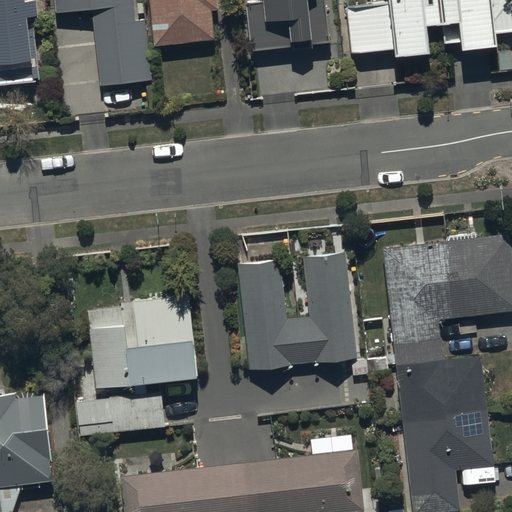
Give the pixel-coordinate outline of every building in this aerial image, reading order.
[(0,0),(0,57),(18,56),(17,34),(28,34),(25,0),(0,0)] [(132,0),(53,0),(55,15),(91,11),(99,87),(151,81),(144,19),(134,20),(132,0)] [(147,0),(153,50),(212,44),(210,15),(218,14),(216,0),(147,0)] [(248,51),(250,50),(284,48),(284,53),(311,51),(311,44),(328,43),(324,0),(259,0),(259,1),(245,2),(248,51)] [(442,23),(439,0),(385,0),(346,4),(351,51),(392,46),(393,56),(428,52),(425,25),(442,23)] [(511,0),(439,0),(442,23),(444,40),(458,39),(459,49),(497,45),(495,30),(511,28),(511,0)] [(511,239),(511,235),(448,242),(457,319),(511,312),(511,239)] [(440,321),(457,319),(448,242),(384,249),(395,346),(442,341),(440,321)] [(312,318),(300,319),(305,365),(359,359),(347,252),(305,257),(312,318)] [(282,261),(240,266),(252,370),(305,365),(300,319),(289,321),(282,261)] [(98,391),(200,381),(191,296),(123,304),(123,308),(89,311),(98,391)] [(442,341),(395,346),(404,422),(489,412),(483,357),(445,362),(442,341)] [(163,393),(77,403),(81,438),(167,428),(163,393)] [(17,400),(17,395),(0,397),(0,511),(15,511),(23,487),(24,491),(43,489),(42,485),(55,483),(53,464),(55,463),(48,397),(17,400)] [(489,412),(404,422),(414,511),(463,511),(459,473),(496,468),(489,412)] [(249,511),(367,511),(360,450),(355,451),(353,435),(311,440),(313,456),(244,464),(249,511)] [(125,511),(249,511),(244,464),(122,478),(125,511)]
